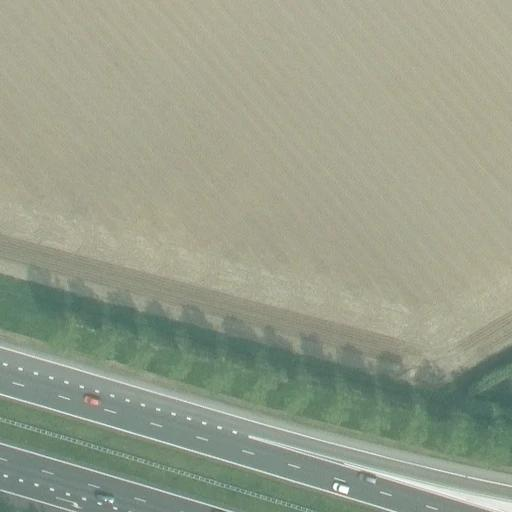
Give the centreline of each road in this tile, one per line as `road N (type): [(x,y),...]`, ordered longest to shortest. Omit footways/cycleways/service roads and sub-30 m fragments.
road 1 (motorway): [(511,494),(348,456),(242,451)]
road 2 (motorway): [(242,451),(0,381)]
road 3 (motorway): [(442,511),(242,451)]
road 4 (motorway): [(0,460),(177,511)]
